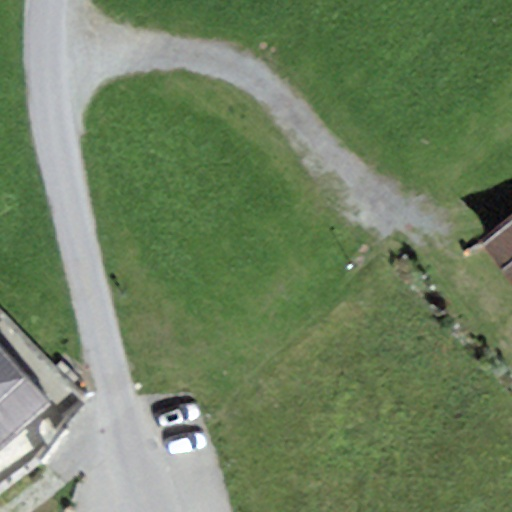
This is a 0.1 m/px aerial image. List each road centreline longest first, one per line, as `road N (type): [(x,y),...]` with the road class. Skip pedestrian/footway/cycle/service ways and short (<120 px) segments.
road 1 (unclassified): [(99,331),(52,126),(47,0)]
road 2 (tertiary): [(159,511),(99,331)]
